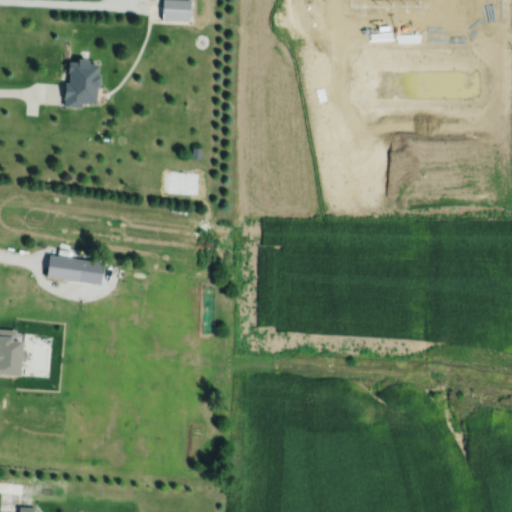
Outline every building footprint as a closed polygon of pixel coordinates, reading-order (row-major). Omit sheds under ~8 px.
[(161,0),(161,18),(188,19),(188,0),(161,0)] [(67,59),(66,70),(68,70),(67,81),(63,81),(62,97),(63,97),(62,105),(80,106),(80,101),(94,102),(96,85),(98,85),(99,72),(96,72),(97,62),(88,61),(88,57),(77,57),(76,60),(67,59)] [(191,146),(191,157),(200,158),(200,147),(191,146)] [(49,253),(45,276),(100,283),(103,261),(49,253)] [(0,328),(0,374),(19,376),(20,360),(24,361),(25,349),(21,348),(22,341),(15,340),(16,330),(0,328)]
